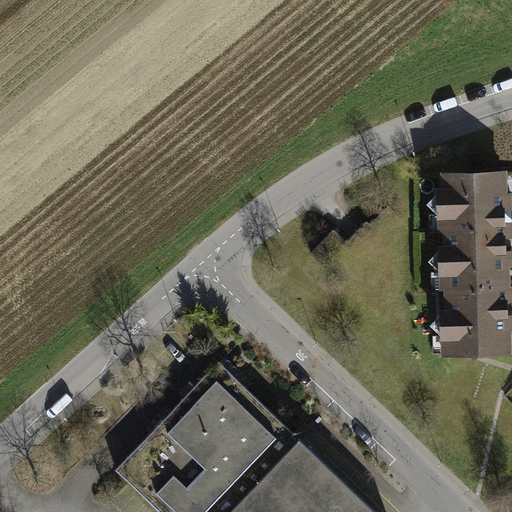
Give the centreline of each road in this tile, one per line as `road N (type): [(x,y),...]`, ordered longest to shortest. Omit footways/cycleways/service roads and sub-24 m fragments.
road 1 (residential): [(200,262),(459,511)]
road 2 (residential): [(200,262),(267,207),(352,154),(511,92)]
road 3 (residential): [(0,443),(200,262)]
